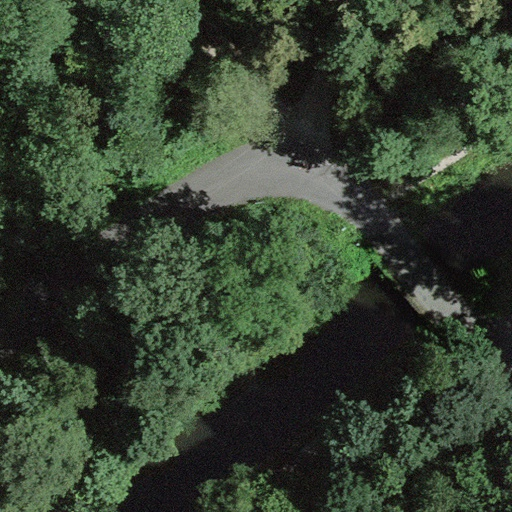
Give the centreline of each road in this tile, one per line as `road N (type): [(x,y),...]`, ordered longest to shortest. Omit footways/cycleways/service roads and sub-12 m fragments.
road 1 (track): [(247,511),(472,330)]
road 2 (track): [(201,0),(295,161)]
